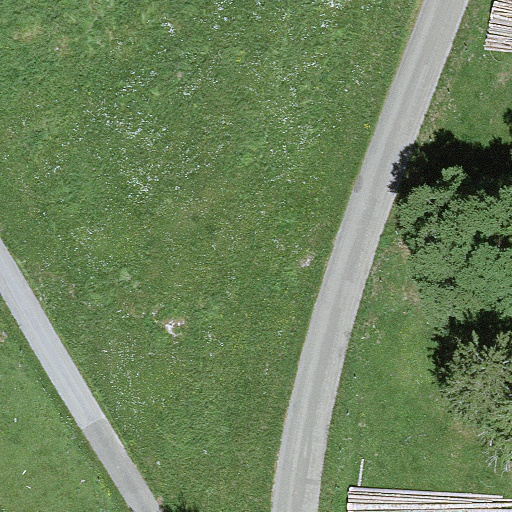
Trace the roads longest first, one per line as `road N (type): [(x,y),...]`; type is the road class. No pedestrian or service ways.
road 1 (tertiary): [(447,0),(334,341),(299,511)]
road 2 (tertiary): [(149,511),(0,275)]
